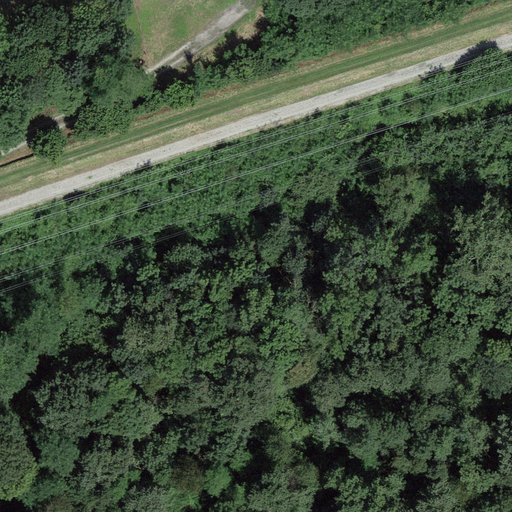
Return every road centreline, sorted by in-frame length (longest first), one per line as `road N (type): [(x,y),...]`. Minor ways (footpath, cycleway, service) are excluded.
road 1 (track): [(511,48),(0,210)]
road 2 (track): [(0,150),(208,36)]
